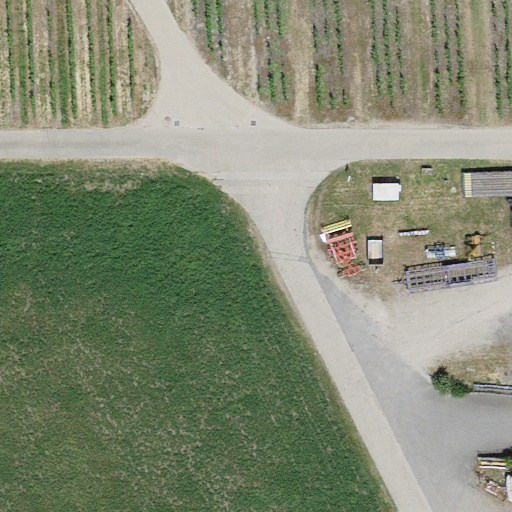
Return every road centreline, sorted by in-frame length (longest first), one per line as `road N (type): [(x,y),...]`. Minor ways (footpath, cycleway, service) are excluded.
road 1 (track): [(415,511),(233,144)]
road 2 (track): [(233,144),(0,143)]
road 3 (track): [(233,144),(148,0)]
